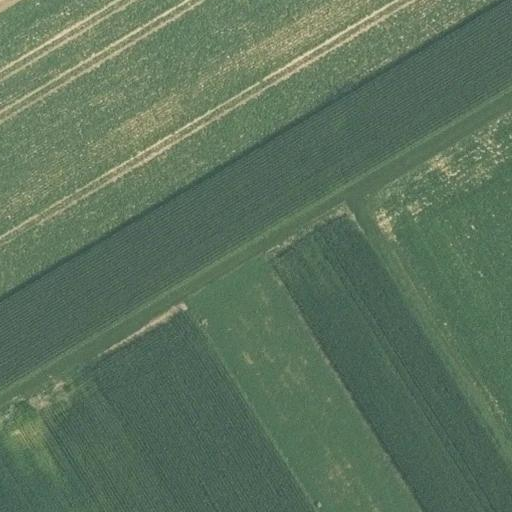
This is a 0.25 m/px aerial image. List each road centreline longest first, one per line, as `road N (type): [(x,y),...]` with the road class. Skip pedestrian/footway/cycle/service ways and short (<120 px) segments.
road 1 (track): [(511,101),(346,199),(0,433)]
road 2 (track): [(346,199),(511,465)]
